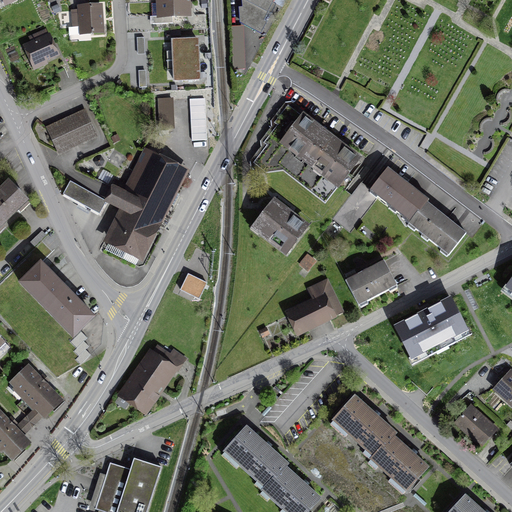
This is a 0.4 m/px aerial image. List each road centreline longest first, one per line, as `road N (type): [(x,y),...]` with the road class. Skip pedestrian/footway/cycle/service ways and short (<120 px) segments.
road 1 (primary): [(307,0),(136,330)]
road 2 (unclassified): [(335,337),(100,446),(69,437)]
road 3 (residential): [(136,330),(80,263),(15,122)]
road 4 (residential): [(511,498),(335,337)]
road 5 (unclassified): [(511,247),(335,337)]
road 6 (residential): [(120,0),(120,70),(15,122)]
road 7 (primary): [(136,330),(69,437)]
